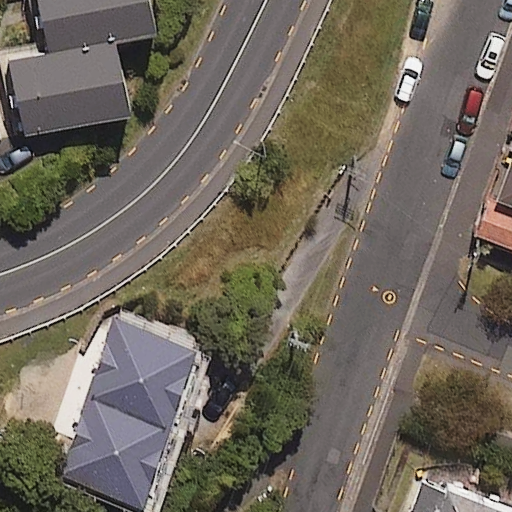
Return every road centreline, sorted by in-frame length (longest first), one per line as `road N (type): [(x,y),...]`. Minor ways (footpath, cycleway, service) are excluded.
road 1 (tertiary): [(0,276),(62,250),(135,200),(200,130),(265,0)]
road 2 (residential): [(387,293),(487,0)]
road 3 (residential): [(304,511),(387,293)]
road 4 (residential): [(387,293),(511,341)]
